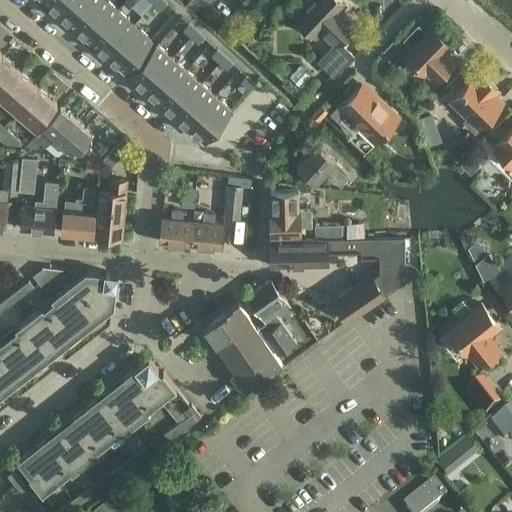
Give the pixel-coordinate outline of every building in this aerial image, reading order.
[(43,0),(58,13),(69,0),(43,0)] [(69,0),(58,13),(75,27),(98,0),(69,0)] [(106,0),(98,0),(75,27),(91,41),(118,10),(106,0)] [(154,0),(153,1),(153,2),(160,9),(161,8),(167,2),(165,0),(154,0)] [(340,0),(308,0),(293,16),(315,37),(320,31),(333,44),(316,61),(327,71),(329,73),(333,77),(334,76),(354,55),(354,54),(339,40),(355,24),(341,10),(345,5),(340,0)] [(118,10),(91,41),(108,56),(135,25),(118,10)] [(188,22),(182,29),(190,36),(196,29),(192,25),(188,22)] [(135,25),(108,56),(124,70),(151,39),(135,25)] [(425,32),(418,25),(404,40),(411,47),(403,55),(423,74),(426,71),(436,81),(454,62),(446,54),(453,47),(431,26),(425,32)] [(196,29),(190,36),(198,43),(204,36),(196,29)] [(156,45),(129,74),(130,75),(144,88),(171,58),(157,46),(156,45)] [(217,47),(210,55),(218,62),(225,54),(217,47)] [(225,54),(218,62),(226,69),(232,62),(225,54)] [(0,94),(20,72),(2,56),(0,57),(0,94)] [(171,58),(144,88),(159,101),(185,71),(171,58)] [(185,71),(159,101),(174,114),(200,84),(185,71)] [(0,97),(17,112),(38,88),(20,72),(0,94),(0,97)] [(246,73),(239,81),(248,88),(254,81),(246,73)] [(497,90),(481,74),(477,79),(474,76),(451,100),(469,118),(466,121),(475,131),(502,103),(493,94),(497,90)] [(375,142),(399,117),(363,82),(333,113),(352,131),(358,125),(375,142)] [(200,84),(174,114),(189,127),(215,97),(200,84)] [(38,88),(17,112),(35,128),(56,104),(38,88)] [(412,90),(410,107),(424,108),(427,92),(412,90)] [(215,97),(189,127),(204,140),(230,110),(215,97)] [(321,105),(311,114),(318,121),(328,111),(321,105)] [(74,154),(91,134),(59,106),(42,126),(33,137),(40,143),(45,147),(53,137),(74,154)] [(430,113),(417,118),(423,135),(437,130),(430,113)] [(4,126),(0,131),(0,138),(5,144),(20,145),(23,142),(4,126)] [(511,126),(496,144),(499,146),(494,151),(511,167),(511,165),(511,126)] [(120,157),(131,145),(129,143),(123,137),(111,149),(120,157)] [(349,174),(334,161),(335,160),(315,143),(297,164),(317,181),(325,171),(341,185),(349,174)] [(478,163),(487,155),(478,146),(470,155),(478,163)] [(33,191),(37,157),(22,156),(19,189),(33,191)] [(99,173),(100,160),(87,158),(85,171),(99,173)] [(0,226),(5,227),(8,194),(16,194),(19,161),(5,160),(2,187),(0,187),(0,226)] [(121,239),(127,179),(109,177),(108,189),(98,188),(96,204),(96,211),(97,211),(94,236),(121,239)] [(52,231),(58,187),(58,182),(45,181),(44,185),(43,200),(35,199),(34,205),(22,204),(20,228),(52,231)] [(240,219),(243,185),(227,183),(224,218),(240,219)] [(93,235),(97,187),(83,186),(81,197),(76,197),(75,200),(64,199),(63,208),(60,232),(93,235)] [(194,208),(196,188),(183,186),(180,206),(194,208)] [(298,209),(298,190),(269,190),(269,210),(270,237),(301,236),(301,226),(312,226),(312,209),(298,209)] [(190,245),(193,219),(182,218),(183,210),(171,209),(170,217),(162,216),(159,242),(190,245)] [(193,219),(190,245),(221,248),(223,222),(214,221),(215,214),(203,212),(202,220),(193,219)] [(345,224),(316,224),(316,238),(345,238),(345,224)] [(404,237),(345,238),(316,238),(269,239),(269,266),(326,265),(326,253),(329,251),(344,251),(344,250),(358,249),(358,258),(376,258),(376,270),(333,300),(349,322),(420,270),(417,272),(414,268),(410,265),(404,264),(404,237)] [(480,257),(474,261),(483,279),(498,267),(487,252),(483,255),(480,257)] [(41,285),(63,269),(43,266),(33,275),(41,285)] [(55,301),(79,331),(112,305),(114,292),(112,292),(113,286),(116,287),(118,274),(105,272),(104,276),(99,275),(99,273),(86,272),(53,298),(55,301)] [(511,275),(510,277),(510,280),(500,288),(511,303),(511,275)] [(293,311),(290,307),(270,279),(246,296),(247,297),(245,299),(254,311),(256,310),(265,323),(258,329),(277,355),(296,342),(278,316),(286,310),(288,314),(293,311)] [(10,294),(15,301),(34,286),(29,280),(10,294)] [(0,312),(15,301),(10,294),(0,302),(0,312)] [(66,341),(79,331),(55,301),(44,309),(41,306),(28,317),(52,348),(64,339),(66,341)] [(244,393),(282,366),(238,303),(203,327),(235,371),(230,375),(238,387),(239,386),(244,393)] [(500,327),(481,303),(471,311),(468,311),(462,315),(461,319),(447,330),(465,354),(468,352),(480,366),(500,350),(489,335),(500,327)] [(40,357),(52,348),(28,317),(15,327),(17,330),(5,340),(29,371),(43,360),(40,357)] [(15,381),(29,371),(5,340),(0,343),(0,386),(1,388),(13,379),(15,381)] [(122,378),(148,410),(176,388),(162,371),(160,373),(148,358),(134,368),(122,378)] [(149,412),(148,410),(122,378),(95,399),(120,432),(122,433),(149,412)] [(476,384),(466,392),(477,406),(493,393),(490,389),(482,379),(476,384)] [(493,393),(477,406),(485,415),(501,402),(493,393)] [(97,450),(120,432),(95,399),(71,418),(97,450)] [(511,402),(489,421),(503,439),(508,434),(511,431),(511,402)] [(178,424),(183,430),(197,420),(192,413),(178,424)] [(98,452),(97,450),(71,418),(44,439),(69,471),(71,473),(98,452)] [(169,440),(183,430),(178,424),(164,434),(169,440)] [(156,434),(149,439),(154,446),(161,441),(156,434)] [(41,494),(69,471),(44,439),(18,459),(30,475),(28,477),(41,494)] [(125,461),(130,468),(149,454),(144,447),(125,461)] [(445,456),(434,465),(443,476),(454,467),(445,456)] [(111,481),(130,468),(125,461),(106,475),(111,481)] [(14,485),(21,480),(14,470),(7,476),(14,485)] [(34,511),(41,505),(21,480),(14,485),(34,511)] [(408,511),(425,511),(446,495),(433,480),(402,505),(408,511)] [(72,499),(77,506),(91,495),(87,489),(72,499)] [(110,495),(94,508),(97,511),(122,511),(123,510),(110,495)] [(59,511),(68,511),(77,506),(72,499),(58,509),(59,511)]
